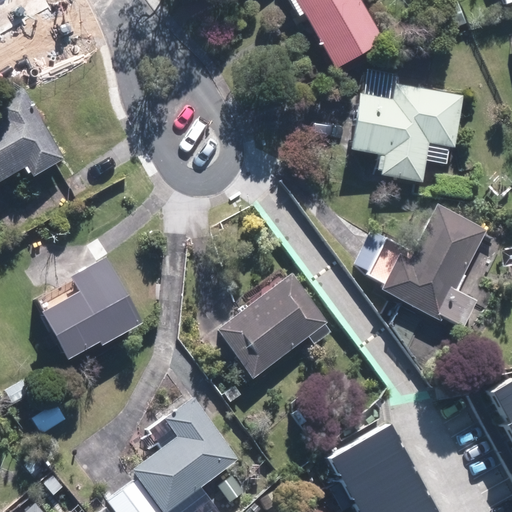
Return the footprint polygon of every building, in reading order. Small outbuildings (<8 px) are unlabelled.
[(346,0),(282,0),(328,77),(375,49),(346,0)] [(511,0),(491,0),(495,10),(511,3),(511,0)] [(0,67),(27,52),(3,9),(0,10),(0,67)] [(449,153),(457,99),(382,88),(380,105),(345,100),(337,157),(372,162),(369,183),(414,190),(420,148),(449,153)] [(58,165),(18,94),(0,103),(0,183),(18,173),(24,184),(58,165)] [(436,321),(456,330),(469,303),(452,295),(479,234),(425,210),(406,253),(362,233),(345,270),(362,277),(359,283),(372,289),(367,299),(433,328),(436,321)] [(133,329),(96,261),(58,282),(66,298),(26,320),(53,369),(85,351),(87,355),(133,329)] [(281,277),(203,335),(241,385),(300,341),(307,350),(325,336),(281,277)] [(237,396),(212,367),(200,378),(225,407),(237,396)] [(511,375),(509,370),(479,387),(496,418),(511,409),(511,375)] [(0,390),(0,397),(6,407),(36,388),(27,374),(0,390)] [(100,504),(105,511),(166,511),(232,463),(185,400),(155,423),(168,441),(122,474),(128,483),(100,504)] [(511,440),(511,409),(496,418),(510,442),(511,440)] [(434,511),(388,430),(381,417),(318,452),(352,511),(434,511)] [(59,489),(22,451),(11,462),(48,499),(59,489)]
